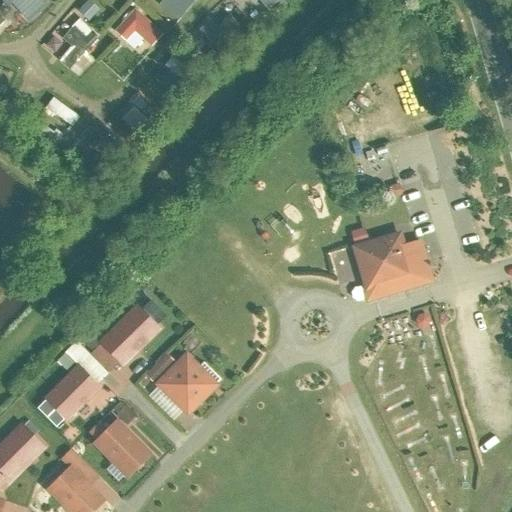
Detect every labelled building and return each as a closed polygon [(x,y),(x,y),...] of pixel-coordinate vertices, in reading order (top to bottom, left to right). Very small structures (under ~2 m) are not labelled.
[(5,0),(28,23),(47,5),(42,0),(5,0)] [(163,0),(159,4),(179,21),(196,0),(163,0)] [(212,52),(250,29),(234,0),(195,23),(212,52)] [(89,2),(81,13),(90,20),(98,9),(89,2)] [(141,58),(163,33),(135,8),(113,32),(141,58)] [(72,47),(60,61),(70,70),(100,36),(79,18),(62,38),(72,47)] [(61,40),(52,55),(60,60),(70,45),(61,40)] [(174,57),(165,66),(170,71),(159,81),(171,93),(191,74),(174,57)] [(72,127),(80,117),(54,97),(46,107),(72,127)] [(140,98),(121,118),(143,140),(163,120),(140,98)] [(464,193),(447,128),(389,143),(400,186),(443,175),(444,180),(445,180),(449,197),(464,193)] [(399,234),(354,246),(368,298),(430,282),(419,241),(402,246),(399,234)] [(160,330),(139,308),(99,346),(120,368),(160,330)] [(208,389),(184,363),(158,386),(183,412),(208,389)] [(97,391),(75,369),(48,396),(71,418),(97,391)] [(113,410),(127,425),(137,415),(122,401),(113,410)] [(147,456),(117,423),(97,443),(129,474),(147,456)] [(27,425),(0,454),(0,478),(10,487),(49,444),(27,425)] [(91,511),(102,500),(72,472),(52,493),(73,511),(91,511)] [(0,497),(0,511),(25,511),(27,509),(8,504),(9,500),(0,497)]
